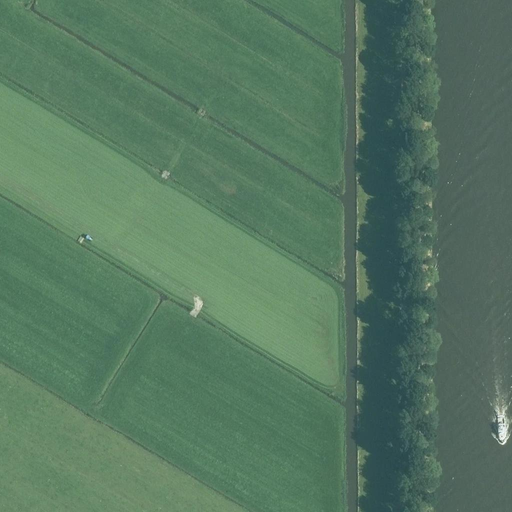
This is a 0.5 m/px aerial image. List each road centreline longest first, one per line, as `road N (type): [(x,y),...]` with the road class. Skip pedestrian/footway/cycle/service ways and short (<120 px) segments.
road 1 (track): [(0,178),(105,242),(122,232),(204,110),(208,91),(195,74)]
road 2 (track): [(105,242),(200,300),(192,318)]
